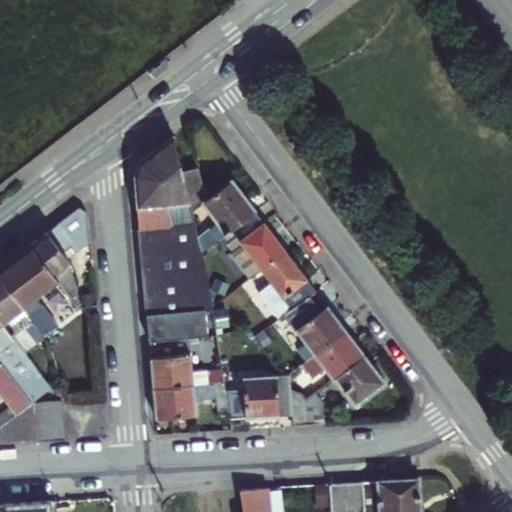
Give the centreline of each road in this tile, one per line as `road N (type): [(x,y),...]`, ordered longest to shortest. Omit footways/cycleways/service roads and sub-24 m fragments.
road 1 (residential): [(205,73),(462,407)]
road 2 (residential): [(133,462),(405,442),(462,407)]
road 3 (residential): [(108,144),(133,462)]
road 4 (secondary): [(0,224),(108,144)]
road 5 (residential): [(0,469),(133,462)]
road 6 (secondary): [(205,73),(302,0)]
road 7 (secondary): [(108,144),(205,73)]
